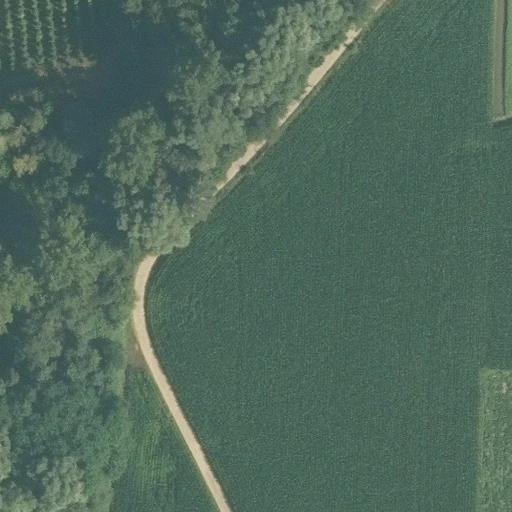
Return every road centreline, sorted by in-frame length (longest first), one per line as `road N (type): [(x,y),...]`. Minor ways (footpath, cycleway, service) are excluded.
road 1 (unclassified): [(221,511),(152,365),(136,315),(140,277),(161,243),(377,0)]
road 2 (track): [(0,90),(73,74),(107,80),(117,54),(117,0)]
